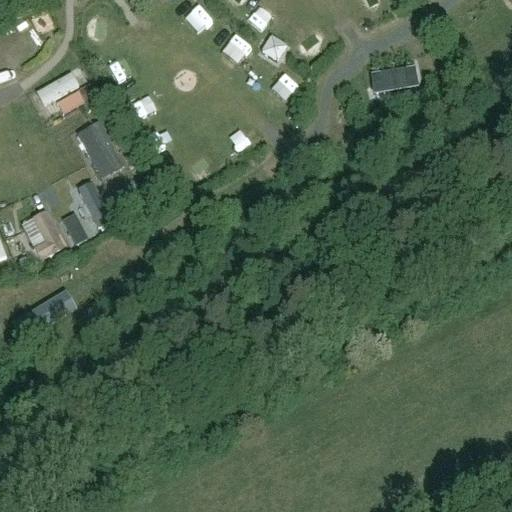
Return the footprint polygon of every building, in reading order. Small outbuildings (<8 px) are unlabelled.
[(0,0),(0,12),(23,0),(0,0)] [(18,29),(22,41),(39,36),(35,24),(18,29)] [(271,39),(262,54),(276,64),(286,49),(271,39)] [(0,86),(4,94),(14,89),(3,69),(0,70),(0,86)] [(415,70),(371,77),(374,96),(418,89),(415,70)] [(55,118),(65,113),(71,125),(94,113),(79,83),(45,100),(55,118)] [(113,129),(89,139),(111,189),(135,178),(113,129)] [(45,217),(33,224),(46,249),(35,255),(41,266),(64,254),(45,217)] [(104,221),(111,240),(121,236),(115,217),(104,221)]
